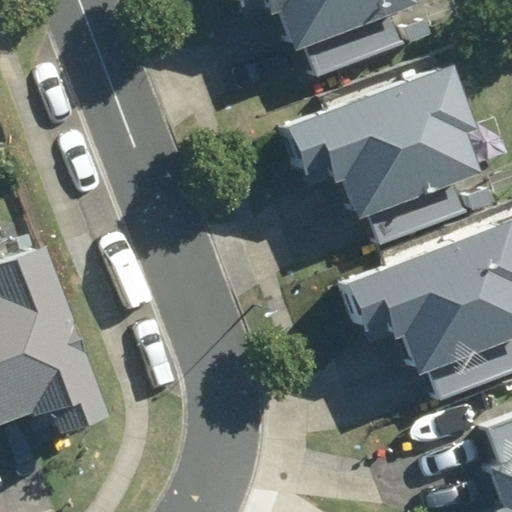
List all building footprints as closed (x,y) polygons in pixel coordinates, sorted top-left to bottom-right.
[(429,5),(427,0),(258,0),(280,58),(429,5)] [(507,162),(467,50),(318,104),(359,215),(507,162)] [(42,211),(0,229),(0,445),(122,392),(42,211)] [(511,339),(511,212),(374,262),(415,374),(511,339)] [(511,511),(511,439),(473,453),(494,511),(511,511)]
